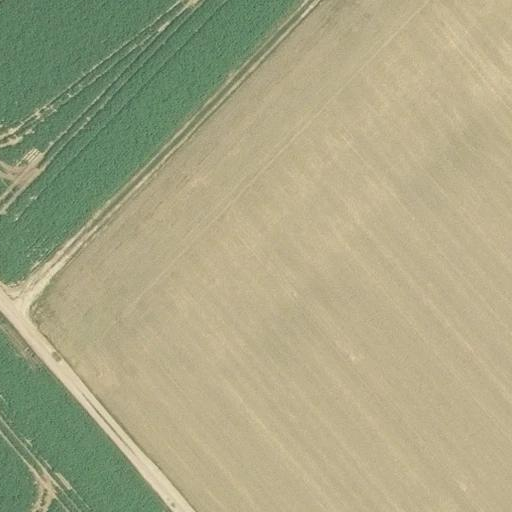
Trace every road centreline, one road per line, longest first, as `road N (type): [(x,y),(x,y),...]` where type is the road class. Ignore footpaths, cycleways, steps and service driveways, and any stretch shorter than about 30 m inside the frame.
road 1 (track): [(12,311),(313,0)]
road 2 (track): [(183,511),(0,295)]
